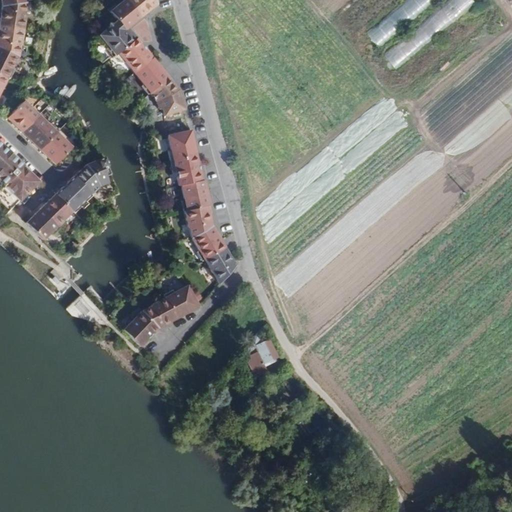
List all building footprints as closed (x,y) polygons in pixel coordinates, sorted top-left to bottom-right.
[(123,0),(109,12),(116,19),(117,20),(125,30),(127,28),(140,17),(126,0),(123,0)] [(126,0),(140,17),(156,4),(154,0),(126,0)] [(405,0),(367,31),(380,47),(437,0),(405,0)] [(473,0),(451,0),(385,55),(397,69),(476,3),(473,0)] [(0,16),(0,26),(22,30),(25,14),(23,14),(25,2),(2,6),(0,15),(0,16)] [(107,48),(105,50),(111,58),(133,41),(125,30),(117,20),(112,24),(108,24),(108,28),(97,36),(107,48)] [(18,45),(20,46),(20,44),(22,30),(0,26),(0,48),(17,57),(18,45)] [(127,28),(125,30),(133,41),(136,38),(127,28)] [(122,63),(124,62),(129,68),(133,73),(152,58),(136,38),(133,41),(111,58),(115,63),(122,63)] [(0,76),(6,79),(8,81),(11,76),(13,71),(10,70),(17,57),(0,48),(0,76)] [(133,73),(142,84),(140,86),(147,95),(149,93),(168,78),(152,58),(133,73)] [(161,108),(163,116),(184,109),(178,90),(168,78),(149,93),(156,102),(158,109),(161,108)] [(21,132),(38,115),(23,101),(6,118),(21,132)] [(21,132),(40,150),(58,131),(50,123),(48,125),(38,115),(21,132)] [(71,148),(62,139),(65,137),(58,131),(40,150),(54,165),(71,148)] [(170,162),(196,156),(190,131),(167,136),(170,150),(168,151),(170,162)] [(38,181),(0,144),(0,200),(10,210),(20,200),(38,181)] [(196,156),(170,162),(172,171),(175,171),(178,186),(180,186),(201,181),(196,156)] [(82,167),(73,176),(90,194),(98,186),(100,185),(107,182),(104,176),(110,174),(103,158),(101,158),(84,165),(82,167)] [(80,207),(85,202),(92,196),(90,194),(73,176),(55,194),(71,211),(73,213),(80,207)] [(180,200),(183,211),(184,211),(209,206),(203,180),(201,181),(180,186),(183,199),(180,200)] [(55,194),(40,209),(59,228),(65,221),(63,219),(71,211),(55,194)] [(211,213),(209,206),(184,211),(187,224),(187,228),(188,227),(191,238),(211,226),(209,214),(211,213)] [(31,218),(25,223),(26,224),(42,240),(45,237),(50,232),(52,234),(59,228),(40,209),(34,214),(31,218)] [(211,226),(191,238),(198,251),(196,252),(201,261),(204,260),(224,248),(211,226)] [(224,248),(204,260),(216,281),(218,284),(235,266),(224,248)] [(175,319),(198,307),(197,305),(187,286),(173,293),(172,290),(163,295),(164,298),(175,319)] [(157,328),(175,319),(164,298),(150,306),(150,307),(141,312),(157,328)] [(141,312),(136,308),(131,314),(129,316),(133,319),(122,330),(139,347),(157,328),(141,312)] [(255,333),(243,345),(248,355),(246,356),(237,361),(244,375),(252,371),(254,376),(265,371),(263,366),(273,361),(272,358),(266,361),(258,344),(260,343),(255,333)] [(266,361),(272,358),(276,355),(267,339),(260,343),(258,344),(266,361)] [(189,376),(180,369),(175,375),(185,382),(189,376)] [(301,422),(309,432),(313,430),(316,434),(321,430),(317,426),(319,425),(328,434),(335,428),(316,407),(300,421),(301,422)] [(299,419),(293,414),(281,425),(286,431),(299,419)] [(306,435),(309,432),(301,422),(298,424),(306,435)]
